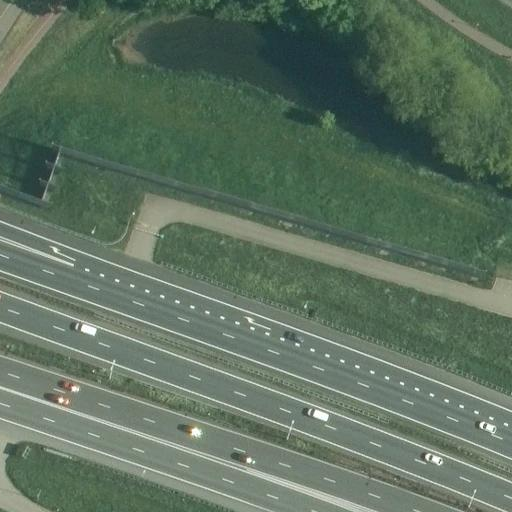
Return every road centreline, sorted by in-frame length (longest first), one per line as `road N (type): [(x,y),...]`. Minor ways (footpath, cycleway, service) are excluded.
road 1 (motorway): [(511,499),(0,308)]
road 2 (motorway): [(511,443),(60,276)]
road 3 (motorway): [(16,394),(251,455),(419,511)]
road 4 (motorway): [(16,394),(310,511)]
